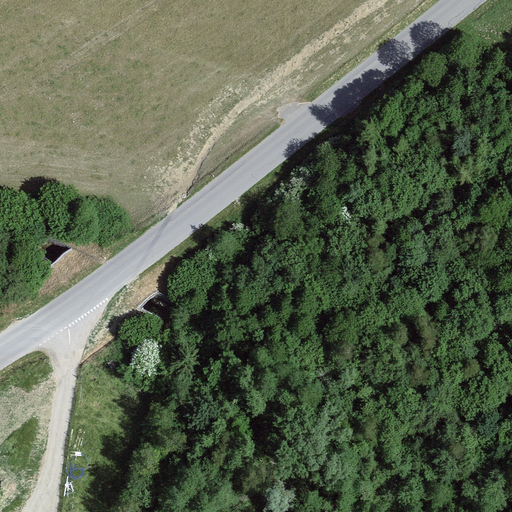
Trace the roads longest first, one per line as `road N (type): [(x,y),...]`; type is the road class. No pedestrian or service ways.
road 1 (unclassified): [(469,0),(76,305),(0,351)]
road 2 (track): [(82,511),(310,128)]
